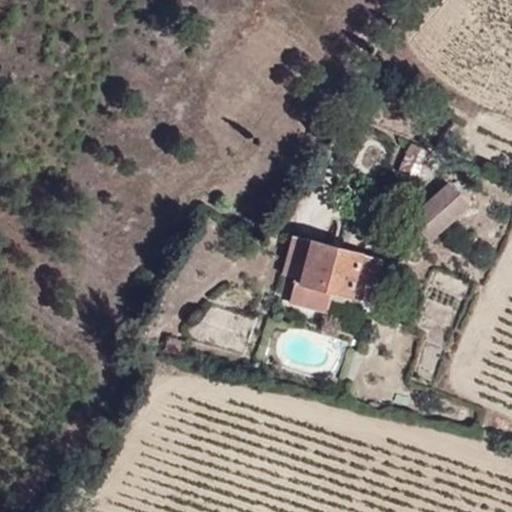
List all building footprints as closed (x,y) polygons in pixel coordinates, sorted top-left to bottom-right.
[(427,168),(432,156),(410,147),(397,177),(418,186),(421,179),(426,181),(432,170),(427,168)] [(470,212),(449,185),(408,220),(428,244),(470,212)] [(367,308),(377,266),(287,245),(278,287),(367,308)] [(308,309),(311,295),(288,290),(286,304),(308,309)] [(181,365),(183,353),(161,347),(158,360),(181,365)]
